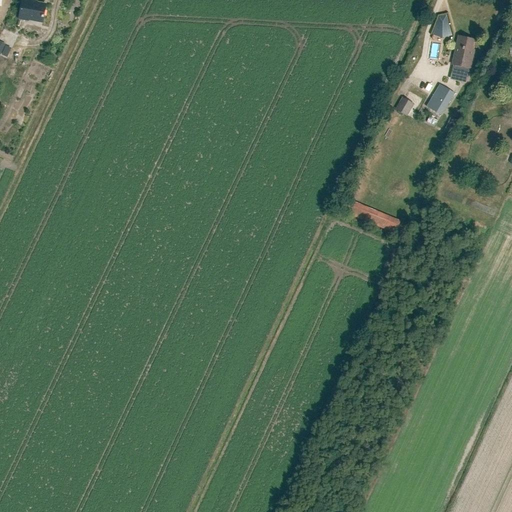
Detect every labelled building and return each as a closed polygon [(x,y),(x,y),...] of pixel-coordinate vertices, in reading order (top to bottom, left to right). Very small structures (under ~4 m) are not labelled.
[(42,23),(45,5),(31,3),(31,2),(22,0),(19,20),(28,21),(28,20),(42,23)] [(430,34),(444,37),(449,16),(434,13),(430,34)] [(468,77),(470,69),(475,48),(472,47),(473,41),(458,37),(452,64),(456,65),(455,74),(468,77)] [(441,116),(445,109),(454,94),(440,85),(430,100),(426,107),(441,116)] [(403,98),(395,110),(401,114),(409,102),(403,98)] [(426,135),(416,165),(429,169),(438,139),(426,135)] [(400,222),(379,213),(374,225),(395,234),(400,222)]
